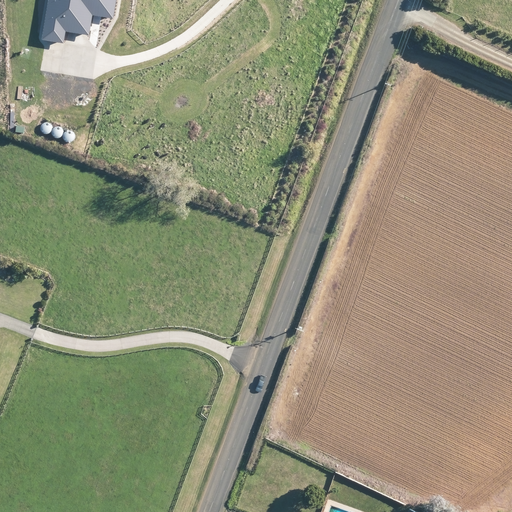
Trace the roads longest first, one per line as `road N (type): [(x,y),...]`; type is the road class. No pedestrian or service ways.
road 1 (tertiary): [(208,511),(398,0)]
road 2 (unknown): [(392,15),(511,73)]
